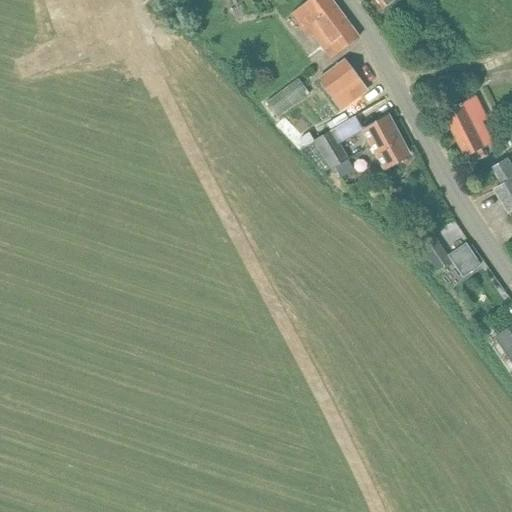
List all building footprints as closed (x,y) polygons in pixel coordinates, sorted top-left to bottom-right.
[(346,23),(328,0),(310,0),(293,13),(291,15),(309,38),(312,35),(329,58),(341,50),(357,38),(346,23)] [(374,0),(382,9),(393,0),(374,0)] [(317,80),(332,98),(358,79),(344,60),(317,80)] [(282,117),(313,93),(300,77),(269,102),(282,117)] [(460,104),(442,113),(465,158),(466,157),(469,164),(484,156),(481,150),(483,149),(493,144),(482,122),(487,119),(481,108),(476,97),(468,100),(460,104)] [(381,170),(391,165),(409,155),(387,116),(359,131),(381,170)] [(329,170),(347,159),(331,131),(314,141),(312,142),(329,170)] [(308,133),(299,139),(304,147),(312,142),(314,141),(308,133)] [(511,169),(506,160),(492,169),(502,186),(494,190),(507,213),(508,212),(511,219),(511,169)] [(434,236),(418,247),(436,273),(452,262),(447,256),(440,246),(434,236)] [(465,243),(447,256),(452,262),(457,270),(463,278),(480,266),(473,254),(465,243)] [(511,327),(496,338),(511,362),(511,327)]
